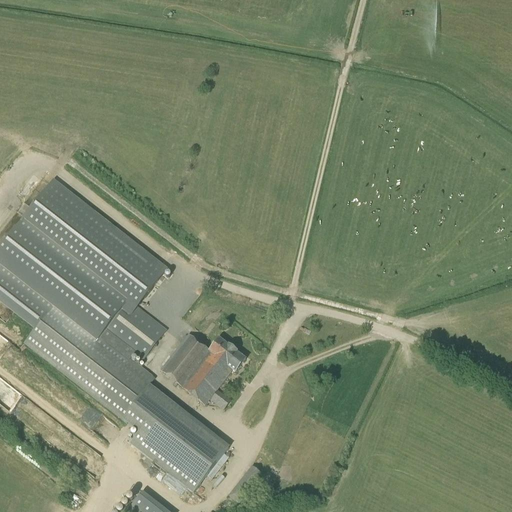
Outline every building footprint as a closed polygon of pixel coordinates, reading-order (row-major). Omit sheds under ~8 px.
[(143,362),(167,332),(129,301),(106,330),(135,353),(134,355),(143,362)] [(193,494),(228,449),(148,386),(154,379),(56,302),(24,343),(138,433),(129,444),(193,494)] [(209,352),(189,336),(160,372),(205,407),(233,372),(235,373),(245,360),(219,340),(209,352)] [(218,392),(210,402),(223,412),(231,402),(218,392)] [(229,495),(241,505),(265,475),(254,465),(229,495)] [(166,511),(145,493),(127,511),(166,511)]
